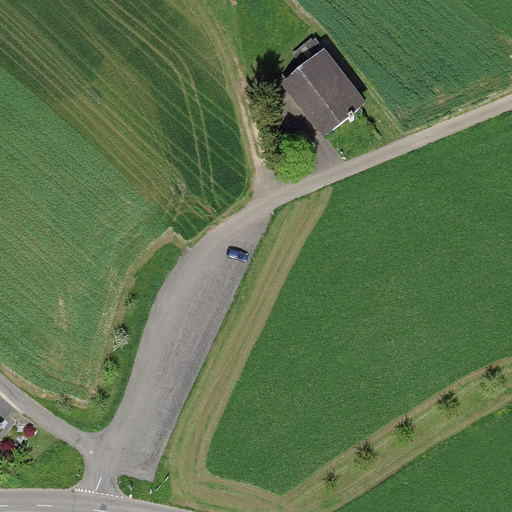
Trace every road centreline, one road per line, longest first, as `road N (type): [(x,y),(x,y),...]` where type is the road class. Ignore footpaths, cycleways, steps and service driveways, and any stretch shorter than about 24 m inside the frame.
road 1 (unclassified): [(511,106),(307,191),(215,242),(164,317),(106,463)]
road 2 (unclassified): [(0,372),(106,463)]
